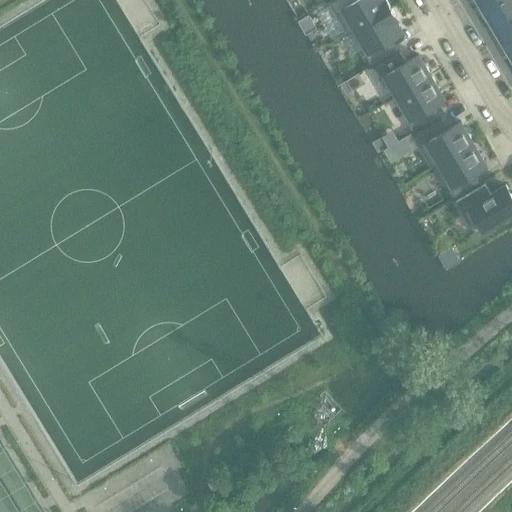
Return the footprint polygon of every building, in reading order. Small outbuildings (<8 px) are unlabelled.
[(332,0),(329,2),(348,34),(391,8),(386,0),(332,0)] [(511,0),(486,0),(481,3),(492,22),(511,10),(511,0)] [(391,8),(348,34),(348,35),(352,32),(371,63),(395,48),(389,38),(402,31),(395,18),(397,17),(391,8)] [(511,10),(492,22),(503,41),(511,35),(511,10)] [(511,35),(503,41),(511,55),(511,35)] [(400,52),(375,67),(381,77),(386,75),(397,95),(393,97),(394,98),(431,76),(419,54),(406,62),(400,52)] [(342,81),(349,96),(360,91),(359,88),(368,84),(363,72),(342,81)] [(431,76),(394,98),(413,130),(437,115),(431,105),(444,97),(431,76)] [(442,118),(413,136),(432,167),(473,143),(461,121),(448,129),(442,118)] [(473,143),(432,167),(432,168),(436,166),(455,197),(479,182),(473,172),(486,164),(473,143)] [(485,184),(456,201),(476,234),(489,226),(490,228),(504,220),(503,218),(511,212),(511,195),(506,186),(491,194),(485,184)]
